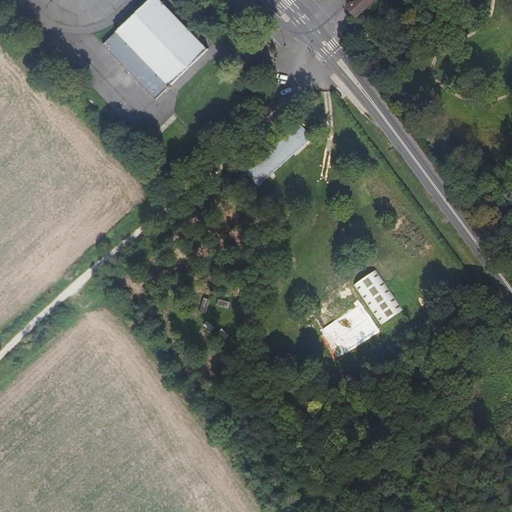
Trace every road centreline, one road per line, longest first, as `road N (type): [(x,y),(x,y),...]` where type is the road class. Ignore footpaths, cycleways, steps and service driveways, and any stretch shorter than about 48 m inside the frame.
road 1 (track): [(305,75),(259,129),(0,355)]
road 2 (primary): [(511,292),(311,29)]
